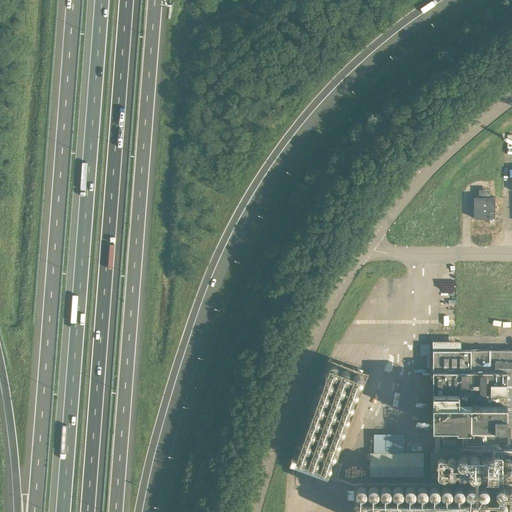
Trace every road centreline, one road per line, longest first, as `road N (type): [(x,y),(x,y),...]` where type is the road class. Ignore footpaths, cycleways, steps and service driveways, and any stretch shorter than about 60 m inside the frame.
road 1 (motorway): [(139,511),(200,295),(246,199),(320,96),(433,0)]
road 2 (motorway): [(101,0),(61,511)]
road 3 (motorway): [(73,0),(33,511)]
road 4 (motorway): [(116,511),(154,0)]
road 5 (motorway): [(88,511),(125,0)]
road 6 (motorway): [(0,366),(19,511)]
